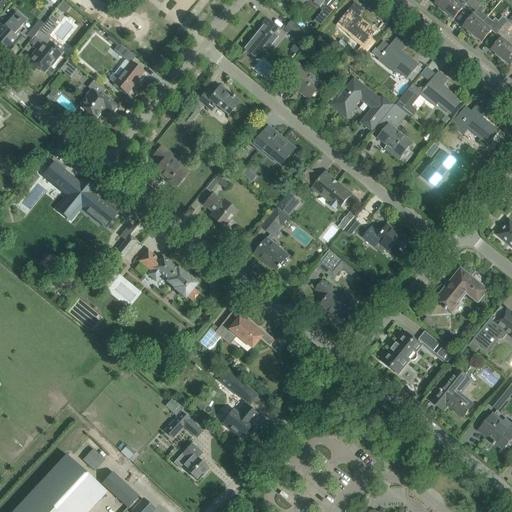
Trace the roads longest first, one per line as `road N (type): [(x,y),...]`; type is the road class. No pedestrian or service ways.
road 1 (residential): [(450,251),(202,45)]
road 2 (unclassified): [(345,361),(104,165)]
road 3 (unclassified): [(511,497),(345,361)]
road 4 (residential): [(205,511),(345,361)]
road 5 (residential): [(202,45),(104,165)]
road 6 (tertiary): [(511,97),(392,0)]
road 7 (residential): [(345,361),(450,251)]
road 8 (unclassified): [(104,165),(0,79)]
